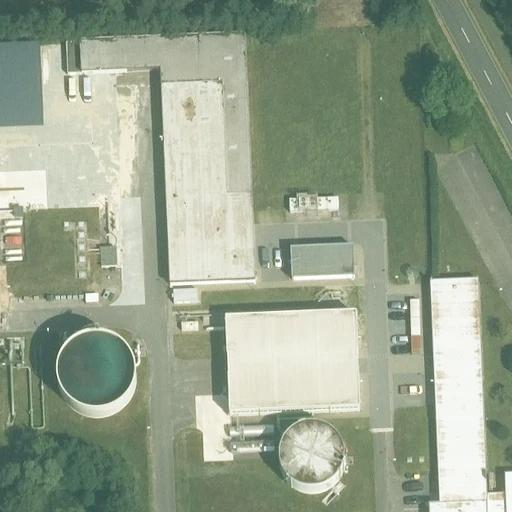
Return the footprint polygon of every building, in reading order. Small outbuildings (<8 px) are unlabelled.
[(171,289),(254,285),(245,39),(66,46),(67,77),(163,74),(171,289)] [(3,52),(4,72),(30,70),(29,51),(3,52)] [(287,214),(338,210),(337,199),(286,203),(287,214)] [(98,268),(114,267),(113,249),(98,249),(98,268)] [(354,251),(293,253),(295,284),(355,281),(354,251)] [(479,283),(430,285),(438,509),(428,510),(427,511),(511,511),(511,479),(504,480),(505,498),(487,499),(479,283)] [(357,320),(228,325),(232,419),(361,413),(357,320)] [(411,355),(420,354),(418,336),(408,338),(411,355)] [(121,357),(109,348),(94,345),(79,347),(66,355),(57,368),(54,383),(57,398),(65,410),(77,419),(92,422),(107,420),(120,412),(129,399),(132,384),(129,369),(121,357)] [(330,437),(316,432),(305,432),(294,437),(284,448),(281,458),(281,469),(285,480),(297,491),(303,494),(314,495),(326,492),(337,484),(344,470),(344,457),(338,444),(330,437)]
